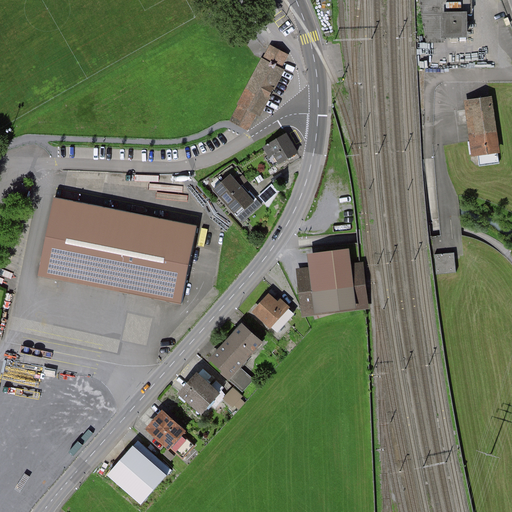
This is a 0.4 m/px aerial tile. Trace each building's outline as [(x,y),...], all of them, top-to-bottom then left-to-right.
[(420,0),(426,38),(467,36),(468,12),(472,12),(471,0),(420,0)] [(282,67),(289,54),(269,44),(262,58),(238,104),(230,120),(248,130),(257,114),(260,115),(284,68),(282,67)] [(464,100),(468,134),(497,130),(492,96),(464,100)] [(500,153),(497,130),(468,134),(470,148),(471,157),(500,153)] [(287,132),(262,147),(268,158),(273,155),(278,164),(298,153),(287,132)] [(230,174),(212,190),(236,218),(255,202),(230,174)] [(198,224),(55,197),(43,259),(40,276),(60,280),(61,275),(158,293),(158,296),(157,299),(183,304),(198,224)] [(296,268),(302,317),(365,309),(369,308),(363,261),(360,262),(352,263),(350,247),(307,253),(309,267),(296,268)] [(434,255),(436,274),(456,273),(454,253),(434,255)] [(278,302),(268,293),(251,313),(270,330),(290,307),(280,299),(278,302)] [(241,323),(209,359),(230,378),(262,342),(241,323)] [(177,394),(200,415),(220,394),(197,372),(177,394)] [(162,411),(145,429),(169,451),(186,432),(162,411)] [(138,440),(106,475),(141,505),(172,470),(138,440)]
